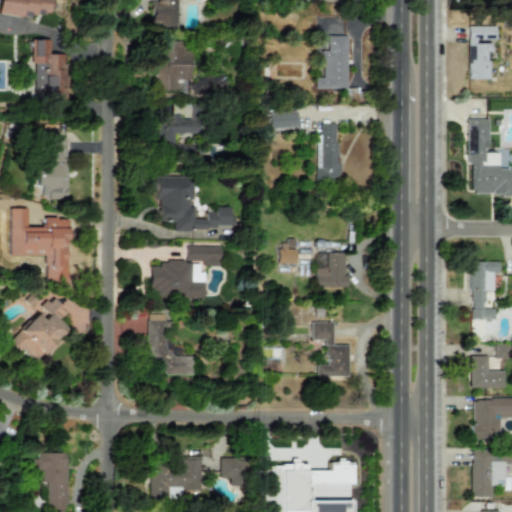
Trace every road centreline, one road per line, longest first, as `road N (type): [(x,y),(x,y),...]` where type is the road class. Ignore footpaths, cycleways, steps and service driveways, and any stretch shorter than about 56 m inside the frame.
road 1 (residential): [(112,511),(110,0)]
road 2 (residential): [(0,388),(76,411),(400,421)]
road 3 (primary): [(425,227),(425,0)]
road 4 (primary): [(400,227),(400,421)]
road 5 (primary): [(425,421),(425,227)]
road 6 (primary): [(400,76),(400,227)]
